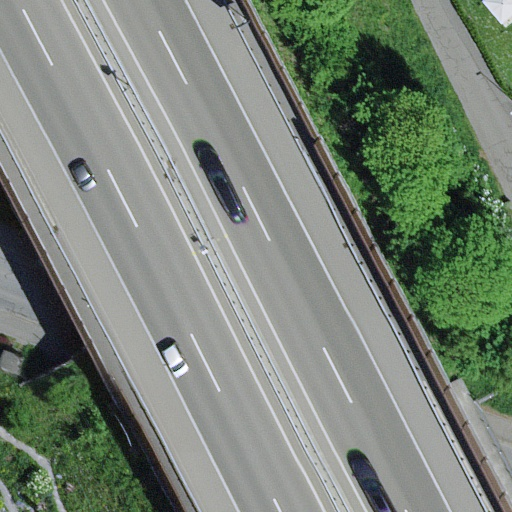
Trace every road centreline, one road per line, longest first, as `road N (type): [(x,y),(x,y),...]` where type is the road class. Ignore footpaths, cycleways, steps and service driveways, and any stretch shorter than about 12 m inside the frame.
road 1 (motorway): [(404,511),(138,0)]
road 2 (motorway): [(16,0),(281,511)]
road 3 (tertiary): [(0,276),(511,472)]
